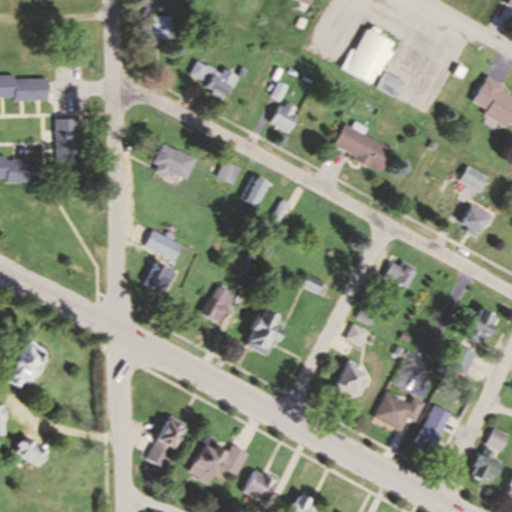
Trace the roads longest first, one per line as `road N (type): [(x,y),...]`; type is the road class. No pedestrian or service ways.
road 1 (primary): [(457,511),(0,272)]
road 2 (residential): [(511,292),(112,80)]
road 3 (residential): [(117,332),(109,0)]
road 4 (residential): [(281,417),(385,224)]
road 5 (residential): [(119,511),(117,332)]
road 6 (residential): [(436,500),(511,346)]
